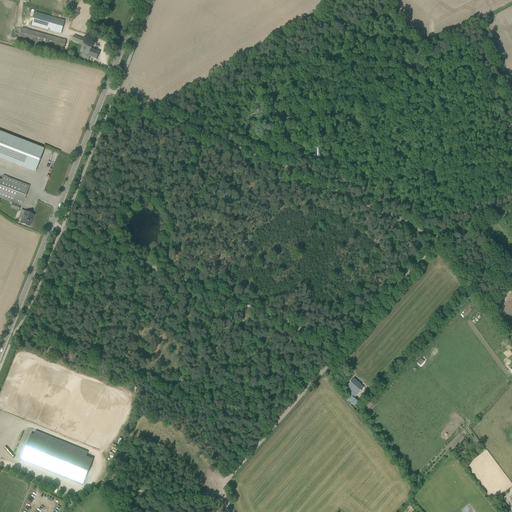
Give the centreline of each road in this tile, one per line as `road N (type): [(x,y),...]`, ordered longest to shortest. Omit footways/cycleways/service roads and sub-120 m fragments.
road 1 (tertiary): [(0,357),(105,89)]
road 2 (track): [(344,348),(157,265)]
road 3 (unclassified): [(291,172),(105,89)]
road 4 (track): [(442,240),(291,172)]
road 5 (track): [(235,470),(344,348)]
road 6 (track): [(344,348),(439,241)]
